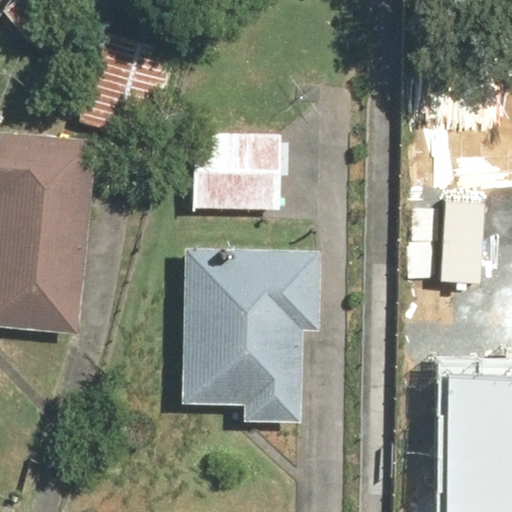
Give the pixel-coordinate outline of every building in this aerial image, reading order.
[(183,46),(107,26),(83,116),(160,136),(183,46)] [(289,135),(205,131),(202,204),(285,208),(289,135)] [(0,327),(91,331),(99,136),(0,132),(0,327)] [(327,249),(197,244),(190,400),(250,402),(250,417),(307,420),(311,328),(323,329),(327,249)] [(511,511),(511,381),(452,380),(448,511),(511,511)]
